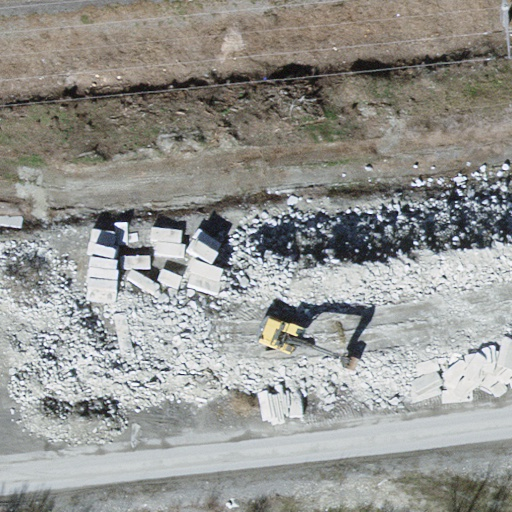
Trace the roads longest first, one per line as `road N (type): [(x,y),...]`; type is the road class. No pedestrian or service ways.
road 1 (motorway): [(0,457),(511,385)]
road 2 (motorway): [(511,257),(100,320),(0,326)]
